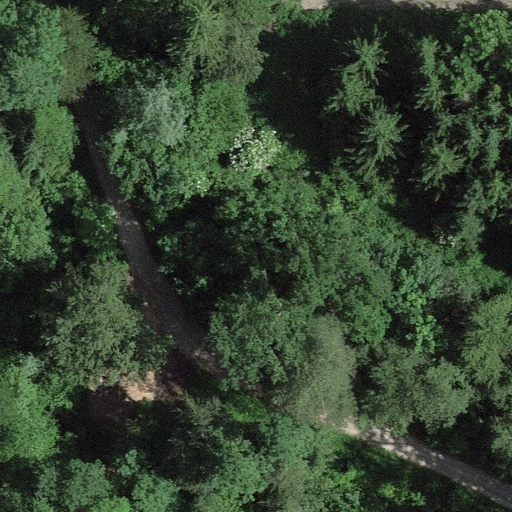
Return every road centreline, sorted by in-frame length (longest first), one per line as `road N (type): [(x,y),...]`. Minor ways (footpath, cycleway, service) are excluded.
road 1 (track): [(48,0),(145,258),(203,351),(228,372),(511,499)]
road 2 (track): [(93,511),(175,314)]
